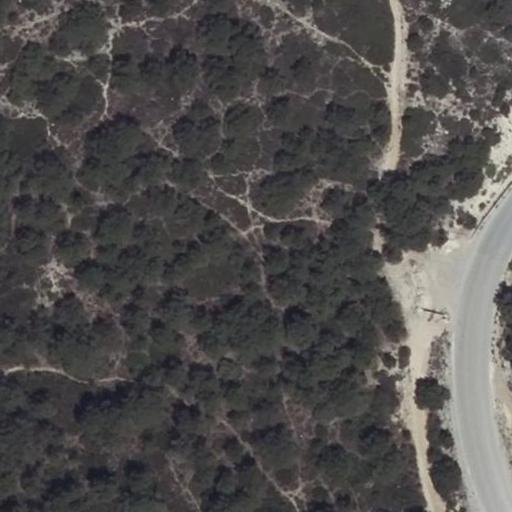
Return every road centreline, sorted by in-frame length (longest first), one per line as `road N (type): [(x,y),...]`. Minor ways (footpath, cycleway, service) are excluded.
road 1 (track): [(394,0),(403,69),(397,242),(429,288),(476,290)]
road 2 (unclassified): [(502,511),(472,402),(469,327),(490,250),(511,209)]
